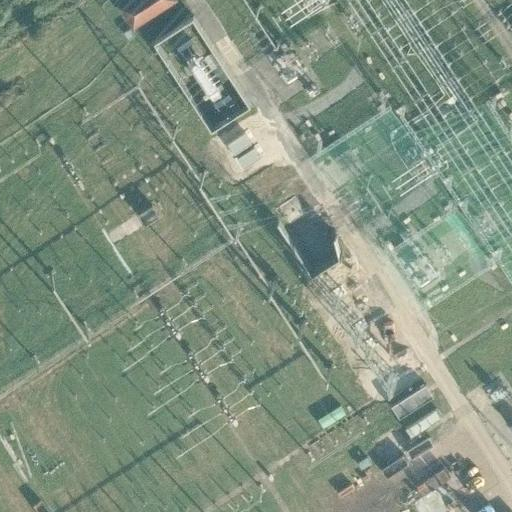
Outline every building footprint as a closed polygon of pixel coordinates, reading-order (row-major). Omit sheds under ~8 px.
[(180,0),(131,0),(120,8),(137,32),(181,2),(180,0)] [(194,12),(154,32),(201,126),(241,106),(194,12)] [(344,251),(336,231),(327,235),(333,248),(306,259),(309,265),(344,251)] [(378,343),(351,361),(369,388),(397,369),(378,343)] [(390,400),(398,413),(433,394),(425,380),(390,400)] [(412,432),(442,414),(436,404),(406,422),(412,432)] [(394,430),(373,442),(378,452),(400,441),(394,430)]
